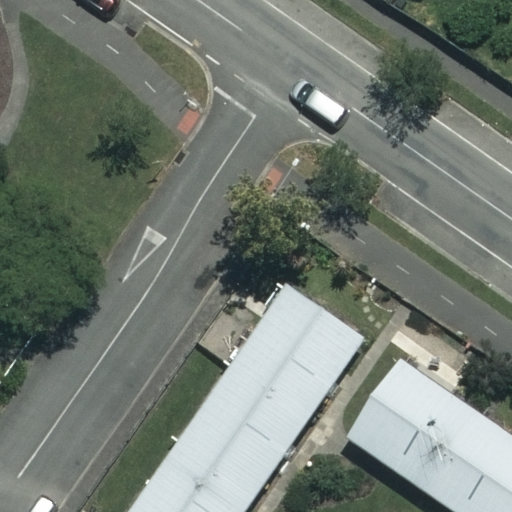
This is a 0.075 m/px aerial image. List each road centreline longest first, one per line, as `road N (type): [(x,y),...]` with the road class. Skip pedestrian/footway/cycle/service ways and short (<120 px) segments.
road 1 (residential): [(0,497),(289,63)]
road 2 (residential): [(511,216),(289,63)]
